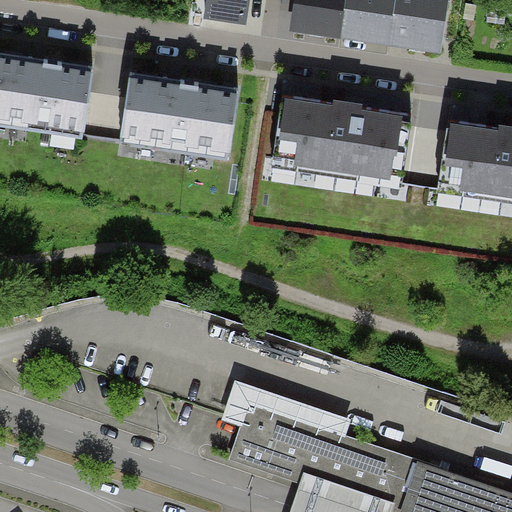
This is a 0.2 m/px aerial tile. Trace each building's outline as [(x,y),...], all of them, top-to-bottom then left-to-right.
[(250,0),(205,0),(204,11),(248,17),(250,0)] [(298,0),(295,25),(341,32),(345,0),(298,0)] [(390,39),(396,0),(345,0),(341,32),(390,39)] [(450,0),(396,0),(390,39),(444,47),(450,0)] [(94,66),(0,51),(0,123),(83,136),(94,66)] [(240,87),(134,71),(123,141),(229,157),(240,87)] [(412,113),(284,94),(281,114),(273,164),(401,184),(412,113)] [(511,126),(444,116),(434,187),(511,198),(511,126)] [(237,378),(224,417),(242,423),(250,400),(288,413),(287,416),(347,437),(354,417),(237,378)] [(397,511),(511,511),(511,491),(347,437),(287,416),(288,413),(250,400),(242,423),(231,456),(268,469),(274,471),(310,483),(397,511)] [(291,511),(392,511),(396,500),(306,469),(292,511),(291,511)]
